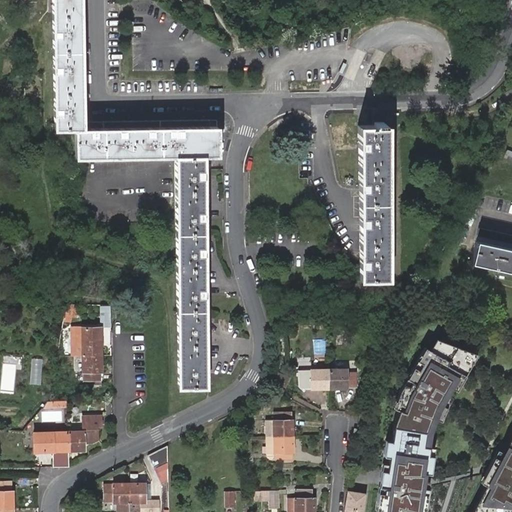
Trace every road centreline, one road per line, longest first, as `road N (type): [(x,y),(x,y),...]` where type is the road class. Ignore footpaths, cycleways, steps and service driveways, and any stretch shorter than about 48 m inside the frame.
road 1 (residential): [(122,453),(224,403),(249,384),(264,353),(242,267),(234,165),(259,106)]
road 2 (residential): [(259,106),(98,109),(93,0)]
road 3 (residential): [(315,101),(451,98),(487,81),(511,30)]
road 4 (residential): [(315,101),(320,160),(349,219)]
